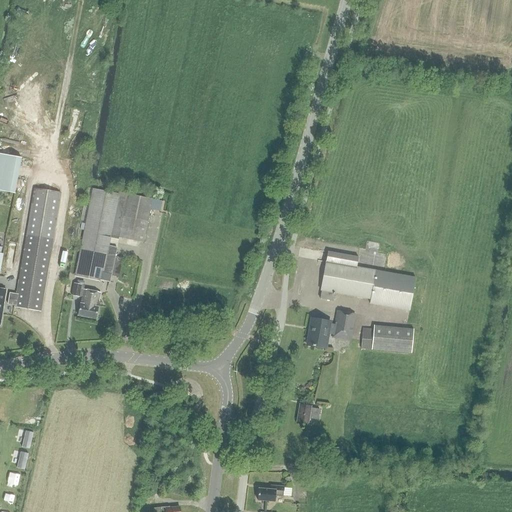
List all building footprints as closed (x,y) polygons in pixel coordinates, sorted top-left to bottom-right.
[(0,189),(13,192),(20,156),(0,152),(0,189)] [(14,307),(40,312),(60,193),(34,189),(16,294),(10,293),(8,304),(14,305),(14,307)] [(93,189),(80,250),(79,257),(75,275),(110,283),(114,264),(115,257),(117,248),(109,247),(110,239),(118,241),(119,238),(143,243),(152,199),(127,194),(127,196),(93,189)] [(333,301),(335,293),(370,300),(370,304),(410,311),(415,278),(357,268),(358,258),(327,252),(321,291),(320,299),(333,301)] [(115,257),(114,264),(121,265),(122,258),(115,257)] [(100,293),(84,290),(84,285),(74,283),(71,296),(82,298),(81,304),(80,304),(78,316),(96,319),(98,307),(99,302),(100,293)] [(350,340),(354,314),(337,311),(335,325),(330,324),(330,322),(314,319),(311,333),(309,332),(307,345),(326,349),(328,334),(333,335),(332,338),(350,340)] [(375,330),(363,329),(361,350),(373,351),(375,330)] [(311,407),(300,405),(297,422),(308,424),(309,418),(318,420),(320,410),(311,408),(311,407)] [(270,490),(258,489),(257,500),(274,502),(275,497),(284,497),(284,487),(271,486),(270,490)]
